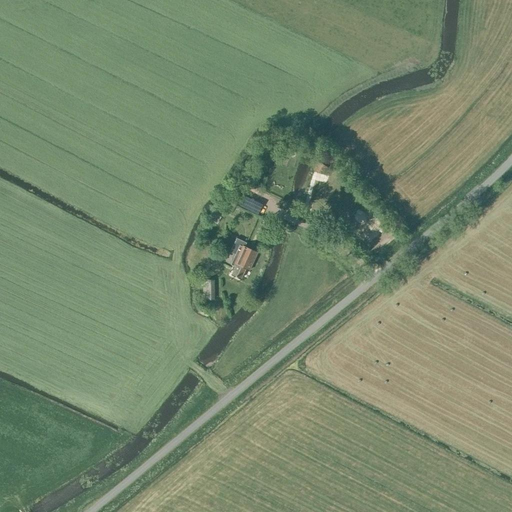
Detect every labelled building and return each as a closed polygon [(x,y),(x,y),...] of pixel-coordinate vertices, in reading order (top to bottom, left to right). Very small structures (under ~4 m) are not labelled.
[(284,158),(286,152),(279,148),(276,155),(284,158)] [(324,174),(327,167),(317,162),(313,171),(319,174),(320,172),(324,174)] [(218,221),(223,212),(214,207),(209,216),(218,221)] [(239,245),(230,265),(234,267),(231,274),(240,279),(245,269),(249,270),(257,252),(244,246),(243,245),(242,247),(239,245)] [(214,300),(214,280),(207,280),(207,281),(206,281),(206,299),(207,299),(207,300),(214,300)]
